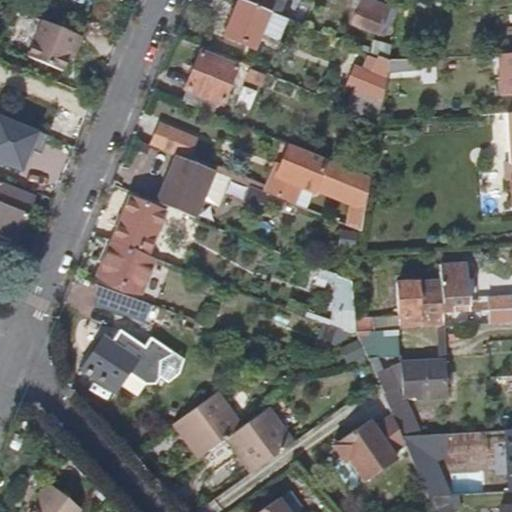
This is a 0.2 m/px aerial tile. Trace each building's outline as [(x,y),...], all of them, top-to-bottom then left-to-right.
[(255,48),(270,11),(243,0),(239,0),(225,35),(255,48)] [(243,0),(270,11),(279,15),(284,0),(243,0)] [(379,34),(390,8),(369,0),(363,0),(354,23),(379,34)] [(418,13),(418,1),(405,1),(405,13),(418,13)] [(68,56),(70,51),(75,53),(82,37),(42,20),(27,55),(62,70),(68,56)] [(223,104),(238,68),(202,52),(186,89),(188,90),(183,101),(215,114),(220,103),(223,104)] [(511,94),(511,54),(501,55),(504,95),(511,94)] [(388,71),(390,61),(378,56),(377,60),(369,56),(363,70),(356,67),(348,86),(383,101),(388,71)] [(420,70),(419,59),(390,61),(388,71),(420,70)] [(262,86),(266,76),(251,70),(247,80),(262,86)] [(380,120),(382,107),(376,104),(373,117),(380,120)] [(41,153),(49,133),(0,112),(0,161),(24,171),(33,150),(41,153)] [(189,160),(198,139),(163,124),(154,146),(176,155),(189,160)] [(362,230),(371,176),(287,142),(273,175),(275,176),(268,192),(288,200),(362,230)] [(194,217),(213,170),(189,160),(176,155),(156,202),(178,210),(194,217)] [(219,205),(230,177),(217,171),(206,200),(219,205)] [(0,231),(17,239),(34,196),(0,182),(0,231)] [(288,200),(268,192),(251,185),(247,195),(283,211),(288,200)] [(161,236),(165,226),(159,223),(164,212),(131,198),(112,240),(146,254),(155,233),(161,236)] [(194,236),(201,220),(194,217),(178,210),(171,227),(194,236)] [(260,262),(266,246),(257,242),(251,258),(260,262)] [(132,289),(145,256),(113,243),(99,276),(132,289)] [(379,267),(378,254),(358,255),(355,268),(379,267)] [(444,309),(455,308),(455,301),(471,300),(471,298),(470,265),(442,266),(442,272),(443,281),(400,283),(399,283),(401,326),(444,324),(444,309)] [(443,281),(442,272),(399,274),(400,283),(443,281)] [(356,331),(353,284),(335,277),(333,278),(330,314),(327,325),(352,335),(356,331)] [(138,321),(143,304),(102,289),(96,305),(138,321)] [(164,299),(154,295),(152,299),(148,297),(145,303),(160,308),(164,299)] [(511,323),(511,296),(490,297),(490,307),(491,325),(511,323)] [(490,307),(490,297),(471,298),(471,300),(455,301),(455,308),(490,307)] [(336,346),(352,335),(327,325),(319,340),(336,346)] [(323,370),(361,342),(356,331),(352,335),(336,346),(317,361),(323,370)] [(186,362),(153,338),(147,348),(126,333),(119,344),(107,336),(85,368),(117,390),(130,372),(147,384),(164,381),(168,376),(173,380),(184,374),(186,362)] [(446,398),(445,361),(403,363),(405,395),(417,395),(417,399),(446,398)] [(243,427),(218,392),(174,424),(199,459),(226,439),(243,427)] [(421,436),(408,404),(404,405),(399,396),(387,401),(393,414),(403,437),(419,436),(421,436)] [(294,443),(269,409),(243,427),(226,439),(251,473),(294,443)] [(403,437),(393,414),(377,426),(371,418),(335,445),(346,460),(350,457),(367,481),(400,457),(395,451),(406,444),(403,437)] [(446,498),(419,436),(403,437),(406,444),(430,499),(446,498)] [(74,511),(46,489),(36,501),(39,503),(31,511),(74,511)] [(462,511),(459,497),(446,498),(430,499),(435,511),(462,511)] [(287,511),(279,499),(260,511),(287,511)]
